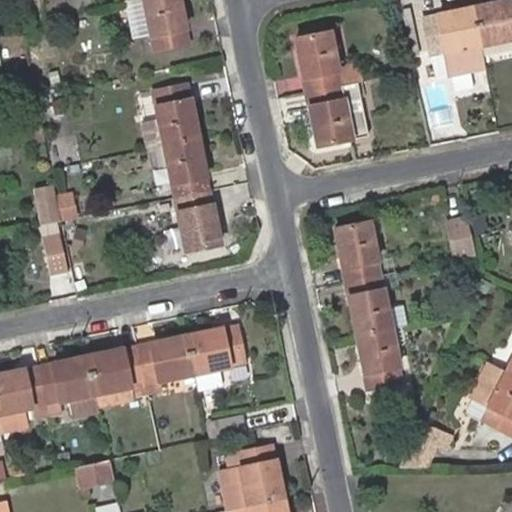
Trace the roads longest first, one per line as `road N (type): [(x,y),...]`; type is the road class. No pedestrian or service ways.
road 1 (residential): [(293,267),(0,330)]
road 2 (residential): [(293,267),(343,511)]
road 3 (residential): [(279,194),(511,146)]
road 4 (residential): [(238,4),(279,194)]
